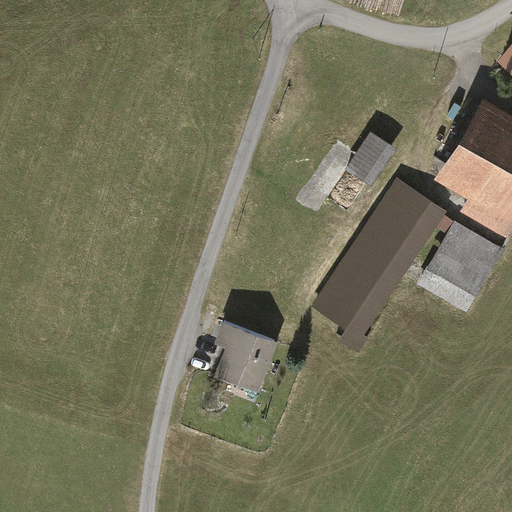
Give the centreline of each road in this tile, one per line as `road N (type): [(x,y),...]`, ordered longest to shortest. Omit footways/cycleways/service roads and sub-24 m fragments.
road 1 (unclassified): [(293,9),(176,361),(147,511)]
road 2 (unclassified): [(293,9),(432,38),(465,32),(511,5)]
